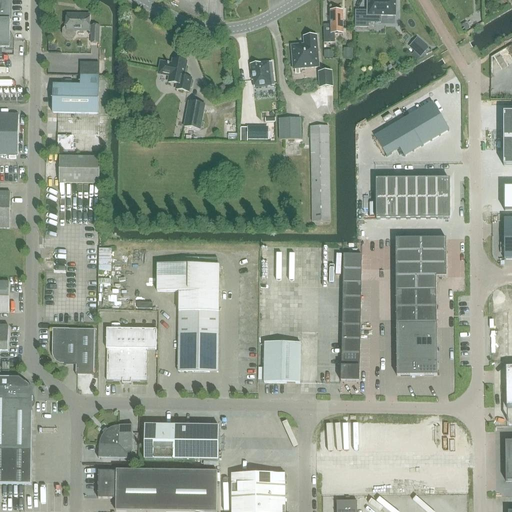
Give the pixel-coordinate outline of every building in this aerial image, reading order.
[(0,0),(0,48),(14,49),(14,40),(10,40),(11,0),(0,0)] [(381,16),(396,16),(395,0),(367,0),(368,12),(356,12),(356,28),(368,28),(368,23),(369,16),(381,16)] [(417,23),(421,20),(414,9),(409,12),(417,23)] [(334,35),(343,34),(343,11),(331,12),(331,28),(324,28),(324,44),(335,44),(334,35)] [(464,19),(467,25),(478,20),(474,13),(464,19)] [(67,15),(67,26),(63,29),(63,35),(67,39),(73,39),(76,36),(77,31),(89,31),(89,35),(91,35),(91,43),(99,44),(100,27),(89,26),(90,15),(67,15)] [(304,45),(291,46),(293,70),(319,68),(316,36),(303,37),(304,45)] [(417,38),(410,47),(415,52),(411,56),(417,61),(421,57),(428,49),(417,38)] [(189,92),(192,79),(184,77),(187,63),(173,60),(172,65),(161,62),(159,74),(170,76),(169,83),(177,84),(176,90),(189,92)] [(98,115),(99,76),(99,63),(81,63),(80,76),(80,86),(53,85),(53,114),(98,115)] [(254,88),(274,86),(271,63),(250,65),(252,81),(254,81),(254,88)] [(331,72),(318,73),(319,89),(332,88),(331,72)] [(434,102),(375,137),(387,158),(399,150),(404,157),(450,130),(434,102)] [(189,103),(184,127),(200,130),(205,105),(189,103)] [(0,155),(18,156),(19,115),(0,114),(0,155)] [(279,140),(301,140),(300,119),(279,119),(279,140)] [(312,223),(330,222),(328,127),(310,127),(312,223)] [(248,140),(269,140),(269,128),(248,128),(248,140)] [(59,146),(76,146),(76,131),(60,131),(59,146)] [(100,184),(100,158),(60,157),(59,184),(100,184)] [(445,180),(376,180),(376,220),(445,220),(445,219),(450,219),(449,180),(445,180)] [(0,228),(10,229),(11,193),(0,192),(0,228)] [(447,240),(396,240),(397,377),(437,376),(436,278),(447,278),(447,240)] [(56,244),(55,265),(68,266),(69,244),(56,244)] [(101,250),(100,311),(129,312),(130,251),(101,250)] [(341,367),(341,383),(360,383),(362,256),(344,255),(342,367),(341,367)] [(145,265),(145,292),(179,292),(178,372),(218,373),(219,313),(235,313),(235,266),(218,266),(199,265),(145,265)] [(0,313),(9,314),(10,283),(0,282),(0,313)] [(0,352),(8,352),(9,327),(0,326),(0,352)] [(76,365),(76,374),(94,374),(95,330),(53,330),(52,354),(54,355),(55,358),(58,361),(61,363),(64,363),(64,365),(76,365)] [(127,383),(128,330),(107,330),(107,349),(107,381),(122,382),(122,383),(127,383)] [(128,330),(127,383),(131,383),(131,382),(147,382),(147,350),(156,350),(157,330),(128,330)] [(264,384),(300,384),(301,344),(265,344),(264,384)] [(0,484),(31,485),(33,389),(19,379),(0,378),(0,484)] [(132,460),(133,440),(133,426),(119,426),(119,427),(115,427),(111,428),(106,432),(102,437),(100,440),(100,441),(100,445),(99,445),(98,459),(132,460)] [(145,460),(213,461),(213,463),(203,463),(203,468),(215,468),(215,463),(217,463),(217,461),(219,461),(219,427),(145,426),(145,460)] [(62,429),(44,456),(49,459),(67,432),(62,429)] [(116,511),(216,511),(217,473),(117,471),(117,472),(99,472),(98,499),(116,500),(116,511)] [(285,474),(259,475),(259,499),(285,499),(285,474)] [(259,475),(232,475),(232,511),(259,511),(259,499),(259,475)] [(285,511),(285,499),(259,499),(259,511),(285,511)] [(356,511),(357,502),(337,502),(337,511),(356,511)]
